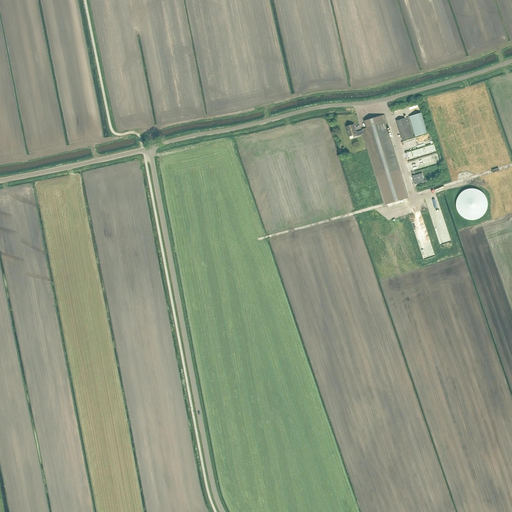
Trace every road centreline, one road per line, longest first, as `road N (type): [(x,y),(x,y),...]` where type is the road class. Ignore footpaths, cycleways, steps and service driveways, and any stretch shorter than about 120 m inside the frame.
road 1 (unclassified): [(149,147),(383,98),(511,60)]
road 2 (tertiary): [(222,511),(149,147)]
road 3 (tertiary): [(0,181),(149,147)]
